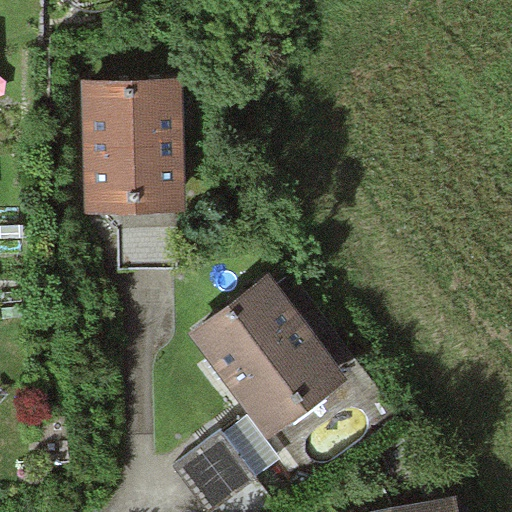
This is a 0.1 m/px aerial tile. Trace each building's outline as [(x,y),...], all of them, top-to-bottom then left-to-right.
[(85,119),(87,200),(186,198),(183,67),(84,68),(85,119)] [(270,260),(188,321),(220,364),(268,427),(349,366),(270,260)] [(281,451),(248,409),(224,424),(258,468),(281,451)] [(221,420),(172,459),(210,508),(258,468),(224,424),(221,420)] [(387,498),(320,511),(464,511),(459,484),(387,498)]
